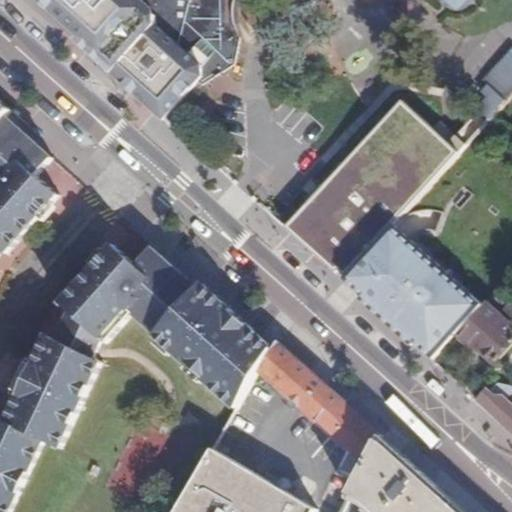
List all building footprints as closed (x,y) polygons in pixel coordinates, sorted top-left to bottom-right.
[(40,0),(58,16),(71,0),(40,0)] [(71,0),(58,16),(82,37),(110,63),(118,70),(114,74),(131,89),(168,123),(203,81),(205,67),(210,63),(223,74),(238,65),(241,42),(235,28),(232,19),(232,11),(234,0),(71,0)] [(439,0),(454,14),(466,0),(439,0)] [(82,37),(78,41),(107,67),(110,63),(82,37)] [(507,100),(511,94),(511,49),(484,80),(507,100)] [(107,67),(114,74),(118,70),(110,63),(107,67)] [(205,67),(203,81),(212,87),(223,74),(210,63),(205,67)] [(400,101),(323,185),(284,227),(342,280),(393,225),(458,154),(400,101)] [(0,130),(9,120),(13,114),(0,102),(0,130)] [(0,142),(15,126),(9,120),(0,130),(0,142)] [(56,160),(15,126),(0,142),(0,248),(3,251),(10,257),(62,198),(40,179),(56,160)] [(342,280),(362,298),(412,242),(393,225),(342,280)] [(362,298),(433,363),(458,336),(484,308),(412,242),(362,298)] [(104,261),(252,392),(265,371),(279,348),(207,284),(206,283),(199,290),(152,249),(136,267),(115,249),(104,261)] [(94,359),(103,343),(108,345),(132,317),(240,412),(252,392),(104,261),(64,306),(74,315),(68,327),(59,344),(94,359)] [(511,325),(511,324),(488,303),(484,308),(458,336),(474,350),(478,346),(497,363),(511,346),(511,330),(510,329),(511,325)] [(94,359),(59,344),(49,339),(33,373),(39,375),(33,389),(26,387),(8,425),(0,420),(0,511),(8,511),(43,442),(61,450),(103,363),(94,359)] [(279,348),(265,371),(298,401),(316,374),(282,344),(279,348)] [(33,373),(26,387),(33,389),(39,375),(33,373)] [(511,434),(511,403),(480,373),(464,391),(511,434)] [(309,411),(328,384),(316,374),(298,401),(309,411)] [(362,482),(387,437),(328,384),(309,411),(356,454),(346,475),(362,482)] [(468,511),(425,472),(387,437),(362,482),(345,511),(468,511)] [(319,511),(321,510),(216,451),(179,511),(319,511)]
